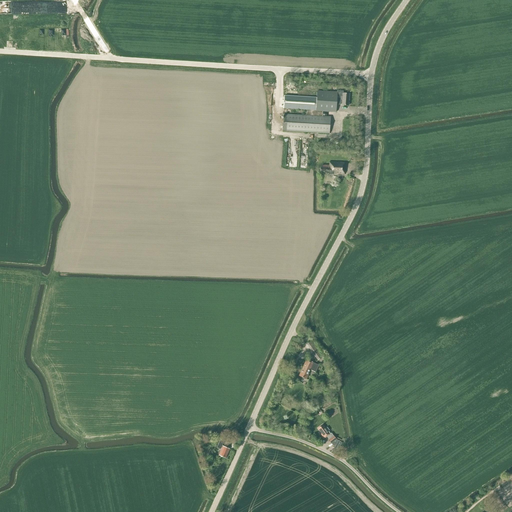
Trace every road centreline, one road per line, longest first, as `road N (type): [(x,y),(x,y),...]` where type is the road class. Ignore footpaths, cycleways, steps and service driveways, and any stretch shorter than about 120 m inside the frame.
road 1 (tertiary): [(248,427),(357,199),(371,75)]
road 2 (unclassified): [(371,75),(113,56)]
road 3 (unclassified): [(248,427),(322,450),(398,511)]
